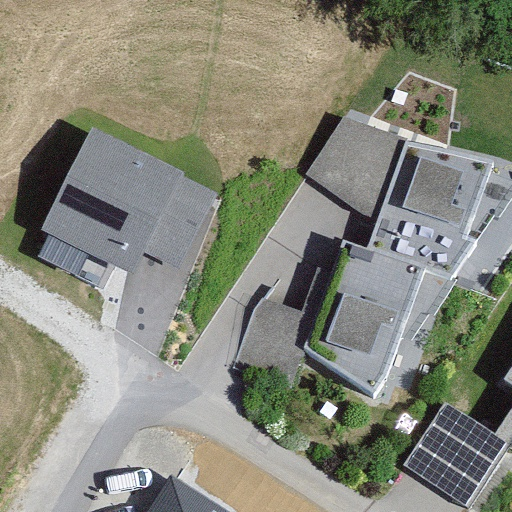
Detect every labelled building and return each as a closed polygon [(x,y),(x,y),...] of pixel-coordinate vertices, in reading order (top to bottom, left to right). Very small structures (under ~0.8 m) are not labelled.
[(308,179),(388,231),(379,255),(357,247),(314,360),(392,407),(442,272),(474,284),(511,180),(511,158),(425,144),(346,122),(308,179)] [(121,271),(172,174),(108,141),(57,237),(121,271)] [(294,380),(315,312),(262,296),(241,365),(294,380)] [(511,430),(504,442),(456,408),(411,471),(469,511),(479,511),(511,466),(511,430)] [(235,511),(175,475),(152,511),(235,511)]
